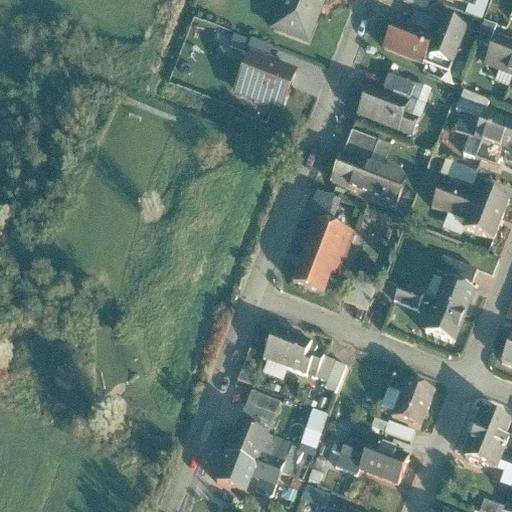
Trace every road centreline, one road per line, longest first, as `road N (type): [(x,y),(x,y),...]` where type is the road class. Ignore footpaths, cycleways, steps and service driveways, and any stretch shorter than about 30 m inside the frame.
road 1 (residential): [(257,298),(372,0)]
road 2 (residential): [(175,511),(257,298)]
road 3 (residential): [(257,298),(465,381)]
road 4 (residential): [(414,511),(465,381)]
road 5 (residential): [(465,381),(511,260)]
